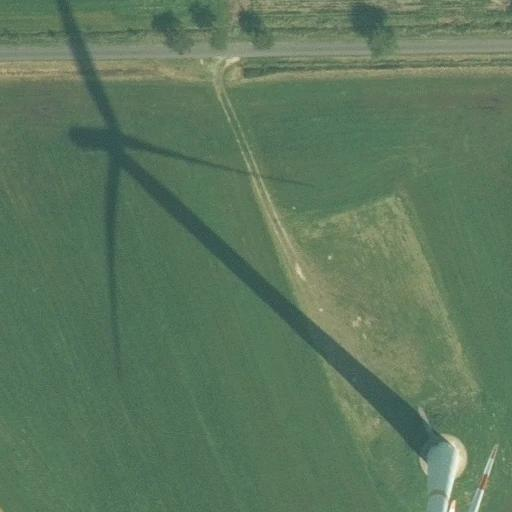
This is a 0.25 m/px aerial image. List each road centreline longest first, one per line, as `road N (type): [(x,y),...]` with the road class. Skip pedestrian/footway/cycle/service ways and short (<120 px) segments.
road 1 (unclassified): [(0,57),(511,49)]
road 2 (track): [(204,55),(317,311)]
